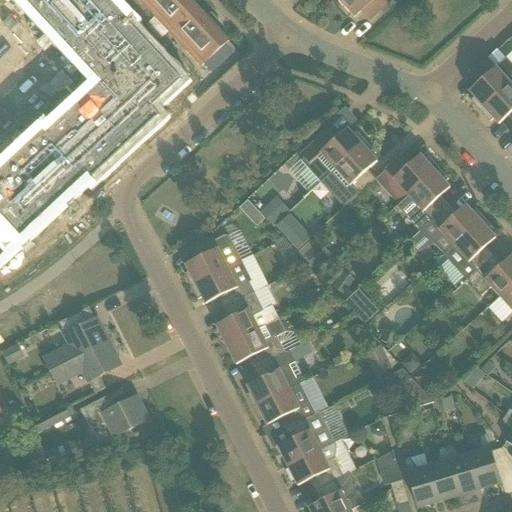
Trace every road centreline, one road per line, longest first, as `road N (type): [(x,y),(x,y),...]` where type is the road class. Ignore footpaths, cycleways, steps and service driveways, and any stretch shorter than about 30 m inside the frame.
road 1 (residential): [(278,511),(121,196),(291,37)]
road 2 (residential): [(426,94),(291,37)]
road 3 (residential): [(511,185),(426,94)]
